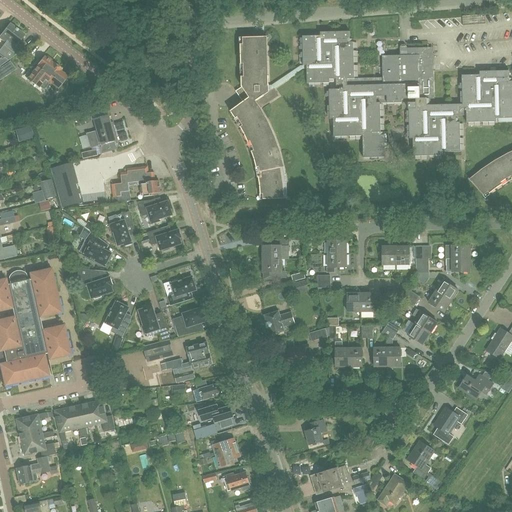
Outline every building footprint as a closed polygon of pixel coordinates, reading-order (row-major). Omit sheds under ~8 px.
[(0,38),(7,44),(1,50),(8,56),(5,59),(4,58),(0,60),(0,66),(11,59),(17,51),(14,49),(25,35),(10,24),(2,34),(3,35),(0,38)] [(321,36),(304,36),(304,65),(304,69),(307,69),(307,76),(307,84),(330,83),(330,80),(336,79),(336,89),(329,90),(330,119),(334,119),(334,137),(363,136),(364,158),(386,157),(385,135),(382,135),(381,103),(377,103),(377,96),(387,96),(387,103),(403,103),(402,99),(416,99),(416,109),(409,109),(410,138),(413,138),(414,157),(443,156),(443,152),(461,152),(460,123),(457,123),(457,116),(466,115),(467,123),(496,122),(496,123),(511,122),(511,81),(510,81),(509,71),(480,71),(480,75),(462,75),(463,104),(428,105),(428,99),(435,99),(434,48),(407,48),(408,56),(383,56),(383,78),(355,79),(354,42),(351,42),(351,32),(321,32),(321,36)] [(244,102),(231,111),(235,117),(238,115),(241,119),(244,124),(241,126),(245,135),(248,140),(251,139),(254,145),(255,150),(252,151),(255,159),(256,165),(260,164),(262,172),(263,176),(259,176),(260,186),(261,194),(263,194),(264,199),(285,199),(288,199),(287,191),(287,183),(284,167),(280,152),(275,137),(269,123),(261,109),(261,108),(279,96),(274,88),(303,69),(304,69),(304,65),(301,66),(272,85),(270,85),(268,37),(266,37),(255,37),(245,38),(245,43),(241,43),(242,65),(245,65),(246,77),(242,77),(242,87),(243,87),(239,89),(240,96),(244,102)] [(52,82),(58,87),(67,77),(60,71),(61,70),(45,58),(29,79),(39,87),(45,79),(50,84),(52,82)] [(0,75),(4,73),(6,77),(18,69),(11,59),(0,66),(0,75)] [(79,118),(80,124),(93,121),(91,114),(79,118)] [(109,115),(95,119),(97,127),(111,123),(109,115)] [(95,131),(86,133),(90,148),(99,146),(101,154),(108,152),(118,149),(116,142),(118,142),(114,126),(113,122),(111,123),(97,127),(98,130),(95,131)] [(19,129),(22,142),(35,138),(31,125),(19,129)] [(482,170),(470,180),(485,197),(496,189),(507,181),(511,178),(511,151),(509,153),(495,161),(482,170)] [(52,169),(63,208),(83,202),(81,194),(82,194),(81,193),(81,194),(80,190),(80,189),(72,163),(52,169)] [(118,202),(126,201),(132,201),(130,187),(141,185),(141,181),(147,180),(147,183),(156,181),(155,172),(145,173),(145,172),(139,173),(138,167),(128,168),(128,172),(122,173),(123,184),(113,185),(114,197),(117,197),(118,202)] [(56,197),(51,180),(41,183),(45,200),(56,197)] [(160,181),(156,181),(147,183),(147,180),(141,181),(141,185),(142,185),(144,197),(157,196),(156,193),(161,193),(160,181)] [(32,193),(35,203),(45,201),(43,190),(32,193)] [(88,208),(108,207),(107,193),(87,194),(88,208)] [(137,202),(142,217),(149,215),(152,224),(159,221),(159,219),(172,215),(170,209),(172,209),(170,201),(153,206),(152,200),(137,202)] [(49,201),(39,204),(41,211),(51,209),(49,201)] [(124,246),(132,243),(127,227),(133,225),(129,212),(117,216),(119,223),(110,225),(112,233),(114,233),(118,246),(124,244),(124,246)] [(2,219),(0,219),(0,226),(16,223),(14,216),(2,219)] [(89,222),(84,227),(93,233),(97,227),(89,222)] [(158,243),(161,251),(163,250),(164,252),(170,250),(170,248),(182,244),(180,238),(181,238),(179,230),(163,235),(161,229),(147,233),(151,246),(158,243)] [(85,241),(80,252),(84,254),(84,256),(86,257),(85,258),(91,261),(92,260),(105,266),(108,261),(110,262),(113,256),(111,255),(112,254),(106,251),(98,247),(102,240),(91,232),(85,241)] [(328,241),(328,254),(347,254),(347,241),(331,241),(331,235),(318,235),(318,241),(328,241)] [(0,259),(16,256),(13,245),(1,248),(0,242),(0,259)] [(281,246),(280,246),(263,246),(263,259),(281,259),(281,246)] [(410,246),(396,247),(396,265),(410,265),(410,246)] [(415,259),(423,259),(422,246),(415,246),(415,259)] [(423,259),(431,258),(430,246),(422,246),(423,259)] [(446,259),(453,259),(471,259),(471,246),(453,246),(446,246),(446,259)] [(383,265),(396,265),(396,247),(383,247),(383,265)] [(348,267),(347,254),(328,254),(329,267),(327,267),(327,273),(336,273),(336,267),(348,267)] [(277,278),(284,278),(285,278),(285,277),(286,276),(286,273),(285,272),(282,272),(281,259),(263,259),(264,273),(264,280),(277,279),(277,278)] [(471,272),(471,259),(453,259),(453,266),(446,266),(446,273),(453,273),(471,272)] [(0,367),(4,387),(49,376),(44,355),(47,354),(49,360),(71,355),(64,325),(42,330),(40,318),(61,313),(51,268),(29,273),(31,280),(27,280),(26,274),(24,273),(22,272),(18,271),(16,271),(14,272),(13,273),(11,274),(10,276),(9,278),(10,284),(7,285),(6,279),(0,279),(0,311),(12,309),(14,317),(0,319),(0,351),(3,351),(6,363),(0,364),(0,367)] [(96,270),(79,269),(77,283),(79,290),(88,287),(92,299),(94,298),(95,299),(101,297),(101,296),(113,292),(111,286),(113,286),(110,278),(100,281),(99,277),(95,277),(96,270)] [(292,281),(305,278),(304,272),(291,275),(292,281)] [(167,293),(171,306),(184,302),(182,295),(196,290),(196,289),(198,289),(196,282),(194,283),(192,277),(180,281),(180,279),(173,281),(174,283),(171,284),(174,291),(167,293)] [(306,280),(291,285),(292,291),(308,287),(306,280)] [(444,280),(436,292),(452,302),(459,290),(444,280)] [(410,290),(400,283),(396,289),(407,296),(410,290)] [(307,287),(301,290),(304,296),(310,293),(307,287)] [(393,294),(404,301),(407,296),(396,289),(393,294)] [(421,297),(410,290),(407,296),(417,303),(421,297)] [(436,292),(429,303),(445,313),(452,302),(436,292)] [(348,312),(361,312),(361,293),(348,293),(348,312)] [(381,301),(375,301),(375,293),(361,293),(361,312),(375,312),(375,311),(381,310),(381,301)] [(414,307),(417,303),(407,296),(404,301),(414,307)] [(159,303),(160,309),(167,307),(165,301),(159,303)] [(122,322),(129,308),(128,308),(129,306),(122,303),(122,305),(116,302),(113,309),(111,308),(108,315),(109,315),(105,323),(113,327),(111,332),(125,339),(129,325),(122,322)] [(145,309),(139,311),(144,326),(142,327),(145,334),(146,334),(147,337),(160,333),(161,336),(163,341),(169,339),(170,339),(168,334),(164,321),(157,323),(155,315),(152,305),(144,307),(145,309)] [(173,320),(179,338),(196,333),(194,326),(208,321),(206,313),(204,314),(202,308),(194,311),(193,309),(187,311),(188,313),(183,314),(184,316),(173,320)] [(416,310),(412,316),(418,320),(415,324),(430,334),(438,323),(422,313),(416,310)] [(267,322),(266,323),(268,327),(271,335),(285,331),(284,327),(296,323),(292,311),(281,315),(280,311),(265,315),(267,322)] [(389,322),(386,328),(396,335),(400,329),(389,322)] [(415,324),(408,335),(423,345),(430,334),(415,324)] [(500,329),(486,350),(499,359),(511,338),(511,327),(508,334),(500,329)] [(386,328),(382,333),(393,340),(396,335),(386,328)] [(328,337),(326,329),(310,333),(312,342),(328,337)] [(124,352),(129,341),(124,339),(119,350),(124,352)] [(163,341),(143,347),(147,363),(173,356),(169,339),(163,341)] [(318,343),(319,349),(334,344),(332,339),(318,343)] [(336,367),(350,367),(350,349),(343,349),(343,342),(336,342),(336,367)] [(181,359),(165,363),(167,370),(171,369),(173,370),(176,384),(182,382),(195,379),(194,374),(193,369),(212,364),(210,354),(207,343),(186,348),(189,359),(190,363),(182,365),(181,359)] [(309,344),(280,352),(285,368),(300,363),(302,370),(315,366),(309,344)] [(363,348),(350,349),(350,367),(363,367),(363,348)] [(375,366),(388,366),(388,348),(375,348),(375,366)] [(401,348),(388,348),(388,366),(401,367),(401,348)] [(467,376),(459,387),(476,399),(482,391),(486,394),(493,384),(480,375),(475,381),(467,376)] [(511,379),(507,376),(502,383),(511,389),(511,388),(511,379)] [(197,390),(193,391),(196,403),(202,401),(226,394),(222,382),(207,387),(205,380),(195,383),(197,390)] [(187,394),(186,386),(174,387),(175,395),(187,394)] [(102,400),(90,403),(95,425),(102,424),(104,432),(115,430),(112,416),(106,417),(102,400)] [(90,403),(79,406),(86,436),(91,435),(89,427),(95,425),(90,403)] [(79,406),(67,408),(72,430),(79,429),(81,438),(86,436),(79,406)] [(233,417),(230,407),(220,410),(218,410),(217,407),(217,406),(200,411),(203,421),(214,418),(216,422),(220,421),(222,429),(233,425),(231,418),(233,417)] [(438,428),(433,435),(448,445),(453,438),(448,434),(457,422),(461,425),(468,415),(457,407),(453,413),(446,408),(434,425),(438,428)] [(55,411),(62,442),(67,441),(65,432),(72,430),(67,408),(55,411)] [(16,420),(19,432),(41,427),(40,420),(48,418),(47,413),(16,420)] [(121,429),(129,427),(127,419),(119,422),(121,429)] [(311,430),(305,431),(310,445),(323,441),(321,433),(323,432),(319,421),(309,424),(311,430)] [(373,424),(363,445),(370,448),(380,428),(373,424)] [(19,432),(22,443),(53,436),(51,432),(43,434),(41,427),(19,432)] [(396,432),(388,428),(382,439),(390,443),(396,432)] [(178,444),(186,442),(183,433),(176,435),(178,444)] [(167,435),(159,437),(160,444),(168,442),(167,435)] [(53,437),(53,436),(22,443),(25,456),(41,452),(43,458),(57,454),(54,443),(45,445),(44,439),(53,437)] [(80,439),(81,446),(88,445),(86,437),(80,439)] [(200,456),(201,460),(207,459),(206,458),(216,455),(240,447),(238,442),(236,441),(235,439),(228,441),(227,439),(212,443),(216,453),(212,454),(211,452),(200,456)] [(432,468),(426,464),(435,451),(421,442),(409,460),(420,468),(419,470),(427,475),(432,468)] [(104,448),(102,448),(104,454),(122,450),(120,444),(112,446),(111,443),(103,444),(104,448)] [(242,453),(240,447),(216,455),(220,467),(235,462),(234,459),(241,457),(241,455),(242,453)] [(38,459),(39,464),(17,469),(21,485),(38,481),(37,474),(51,471),(48,457),(38,459)] [(313,476),(319,494),(343,487),(342,482),(347,480),(342,467),(313,476)] [(234,474),(227,476),(223,477),(228,492),(232,491),(242,488),(243,491),(251,489),(250,485),(246,472),(235,476),(234,474)] [(369,472),(353,477),(355,485),(371,480),(369,472)] [(203,477),(205,483),(218,479),(216,473),(203,477)] [(395,475),(382,495),(378,500),(387,506),(390,501),(396,504),(409,484),(395,475)] [(429,476),(426,482),(437,490),(441,484),(429,476)] [(368,484),(357,488),(359,495),(360,495),(361,499),(366,498),(365,494),(370,492),(368,484)] [(311,511),(342,511),(346,511),(341,496),(316,504),(318,510),(311,511)] [(54,498),(55,506),(56,505),(64,504),(63,497),(54,498)] [(98,511),(95,499),(88,501),(91,511),(98,511)] [(47,501),(24,506),(25,511),(50,511),(50,509),(48,501),(47,501)] [(131,503),(132,505),(133,511),(140,511),(138,504),(138,502),(131,503)]
